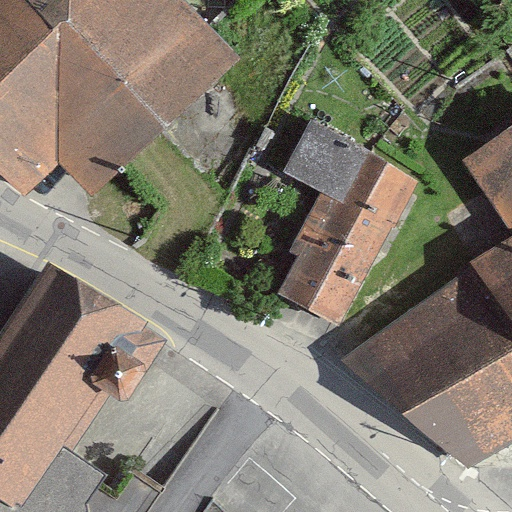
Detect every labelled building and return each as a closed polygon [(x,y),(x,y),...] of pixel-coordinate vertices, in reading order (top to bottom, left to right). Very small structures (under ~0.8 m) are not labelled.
[(242,49),(202,11),(191,0),(64,0),(54,11),(43,0),(0,0),(0,160),(32,191),(61,161),(96,196),(242,49)] [(43,0),(54,11),(64,0),(43,0)] [(278,158),(326,186),(276,289),(349,324),(422,173),(308,107),(278,158)] [(511,230),(472,263),(511,315),(511,119),(463,153),(511,225),(511,230)] [(138,401),(173,340),(131,316),(138,305),(53,252),(0,331),(0,511),(93,511),(101,502),(97,489),(108,467),(79,444),(117,388),(138,401)] [(511,440),(511,315),(472,263),(343,355),(466,467),(511,440)]
